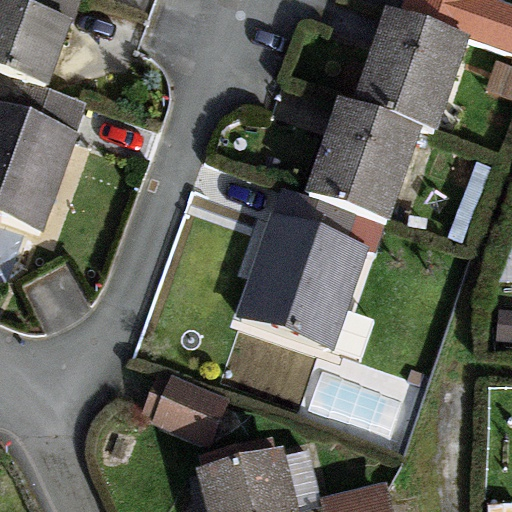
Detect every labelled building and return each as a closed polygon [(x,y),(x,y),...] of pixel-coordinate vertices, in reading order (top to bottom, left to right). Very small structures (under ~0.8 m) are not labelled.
[(57,0),(0,0),(0,77),(1,77),(43,93),(66,27),(50,21),(57,0)] [(57,0),(50,21),(66,27),(76,0),(57,0)] [(464,42),(511,58),(511,12),(478,1),(478,0),(410,0),(403,21),(405,22),(464,42)] [(403,21),(388,16),(379,46),(395,51),(405,22),(403,21)] [(443,104),(464,42),(405,22),(395,51),(379,46),(356,111),(358,112),(417,132),(420,133),(431,100),(443,104)] [(73,136),(83,107),(43,93),(1,77),(0,79),(0,223),(41,239),(56,198),(46,194),(56,169),(65,172),(78,137),(73,136)] [(443,104),(431,100),(420,133),(431,137),(443,104)] [(356,111),(342,107),(332,136),(348,141),(358,112),(356,111)] [(396,194),(417,132),(358,112),(348,141),(332,136),(309,202),(350,216),(373,224),(385,190),(396,194)] [(396,194),(385,190),(373,224),(384,228),(396,194)] [(274,221),(262,256),(271,260),(263,286),(253,282),(239,324),(326,354),(361,252),(340,244),(350,216),(309,202),(289,195),(279,223),(274,221)] [(494,345),(511,345),(511,317),(495,316),(494,345)] [(171,389),(159,383),(146,415),(158,420),(171,389)] [(173,385),(171,389),(158,420),(157,423),(205,443),(221,405),(173,385)] [(206,459),(210,476),(268,461),(264,445),(206,459)] [(210,476),(200,478),(208,511),(384,511),(381,501),(336,511),(319,511),(305,454),(278,461),(278,459),(268,461),(210,476)]
